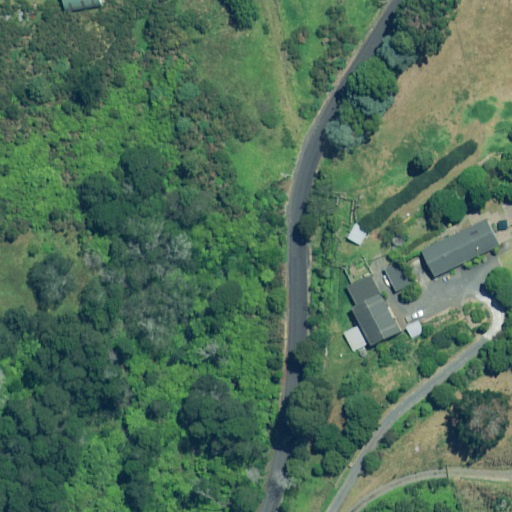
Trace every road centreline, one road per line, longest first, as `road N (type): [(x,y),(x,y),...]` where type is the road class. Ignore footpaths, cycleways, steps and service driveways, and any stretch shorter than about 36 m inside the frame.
road 1 (unclassified): [(256,511),(279,407),(304,184),(320,134),(403,0)]
road 2 (unknown): [(404,310),(460,287),(481,306),(484,323),(367,430),(321,511)]
